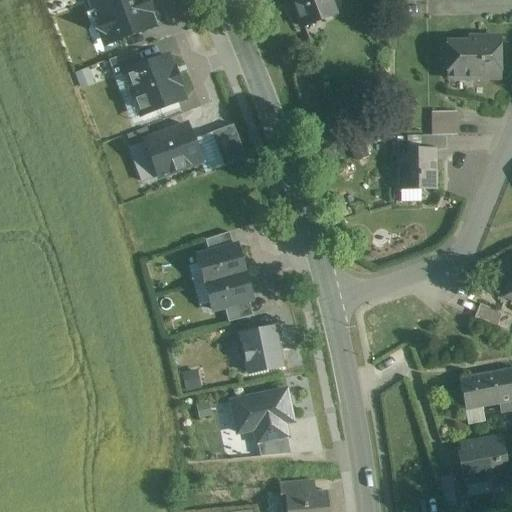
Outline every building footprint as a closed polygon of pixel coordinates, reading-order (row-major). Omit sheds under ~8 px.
[(89,0),(98,23),(95,31),(97,32),(104,47),(155,28),(149,12),(152,11),(147,0),(89,0)] [(291,0),(302,28),(335,15),(329,0),(291,0)] [(499,79),(498,38),(468,39),(468,43),(446,44),(446,80),(499,79)] [(167,56),(126,72),(135,95),(133,95),(141,116),(183,100),(178,87),(180,86),(174,69),(172,69),(167,56)] [(456,113),(431,113),(431,137),(445,137),(456,136),(456,113)] [(186,126),(145,141),(158,178),(200,163),(186,126)] [(445,151),(445,137),(431,137),(421,137),(421,151),(432,151),(432,152),(445,151)] [(432,152),(432,151),(421,151),(411,151),(411,156),(398,157),(399,191),(434,191),(434,163),(432,163),(432,152)] [(236,246),(197,257),(205,284),(243,274),(236,246)] [(243,274),(205,284),(212,311),(251,301),(243,274)] [(511,319),(511,318),(479,305),(473,319),(506,333),(511,319)] [(272,329),(240,335),(248,374),(280,368),(272,329)] [(511,370),(458,381),(464,412),(498,405),(511,402),(511,370)] [(285,391),(230,403),(237,434),(254,430),(257,444),(286,438),(284,424),(292,423),(285,391)] [(511,402),(498,405),(499,415),(511,412),(511,402)] [(499,440),(460,448),(462,457),(458,458),(463,483),(487,478),(490,492),(506,488),(506,489),(511,487),(511,465),(510,458),(503,459),(499,440)] [(457,476),(442,479),(447,508),(462,505),(457,476)] [(303,482),(278,484),(279,496),(304,494),(303,482)] [(304,494),(279,496),(280,502),(285,502),(285,511),(327,511),(326,492),(304,494)]
